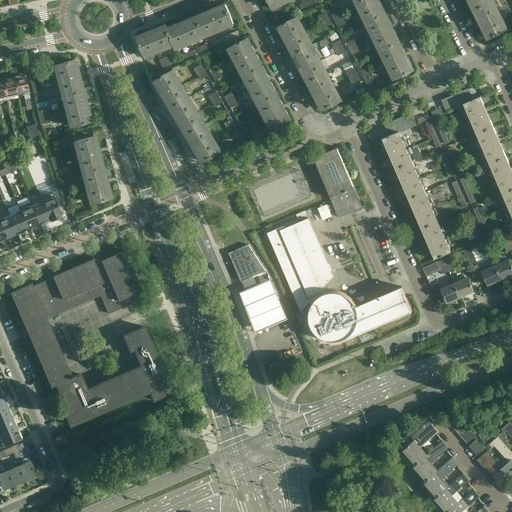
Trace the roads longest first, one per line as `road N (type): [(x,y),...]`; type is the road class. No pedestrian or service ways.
road 1 (tertiary): [(96,45),(182,294)]
road 2 (tertiary): [(218,276),(115,37)]
road 3 (secondary): [(279,459),(511,364)]
road 4 (residential): [(433,320),(347,120)]
road 5 (residential): [(7,511),(61,488),(0,344)]
road 6 (secondary): [(511,337),(329,412)]
road 7 (tertiary): [(182,294),(233,452)]
road 8 (secondary): [(233,452),(93,511)]
road 9 (residential): [(317,128),(246,0)]
road 10 (residential): [(0,273),(118,222)]
road 11 (tertiary): [(258,390),(218,276)]
